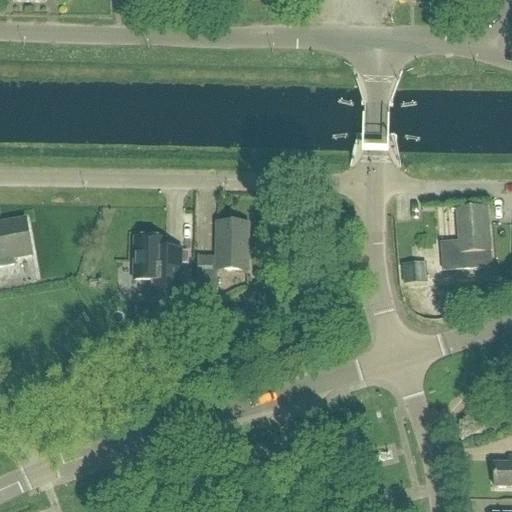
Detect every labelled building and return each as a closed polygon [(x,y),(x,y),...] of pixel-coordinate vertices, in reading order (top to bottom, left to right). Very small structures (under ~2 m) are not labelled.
[(492,270),(487,210),(457,212),(460,245),(441,247),(443,275),(492,270)] [(329,238),(323,217),(304,223),(310,244),(329,238)] [(33,256),(27,223),(0,227),(0,269),(15,267),(14,259),(33,256)] [(248,226),(217,226),(216,260),(197,259),(196,292),(217,293),(217,273),(247,273),(248,226)] [(165,241),(134,241),(133,283),(150,283),(149,300),(180,301),(181,251),(165,251),(165,241)] [(511,467),(494,467),(494,491),(511,491),(511,467)]
